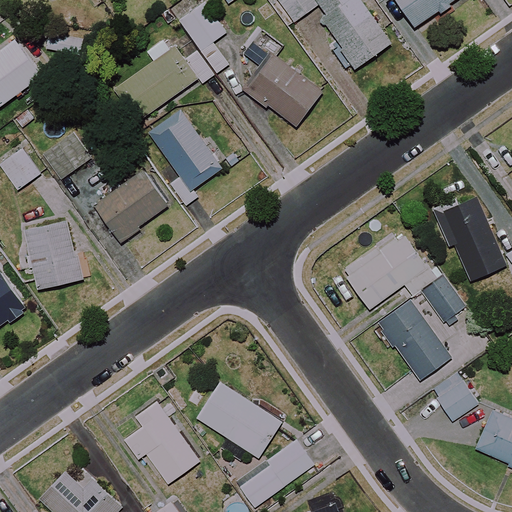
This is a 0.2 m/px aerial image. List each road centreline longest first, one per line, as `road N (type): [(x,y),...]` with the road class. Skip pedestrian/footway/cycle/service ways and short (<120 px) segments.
road 1 (residential): [(511,60),(243,254)]
road 2 (residential): [(243,254),(397,468),(440,511)]
road 3 (residential): [(243,254),(0,428)]
